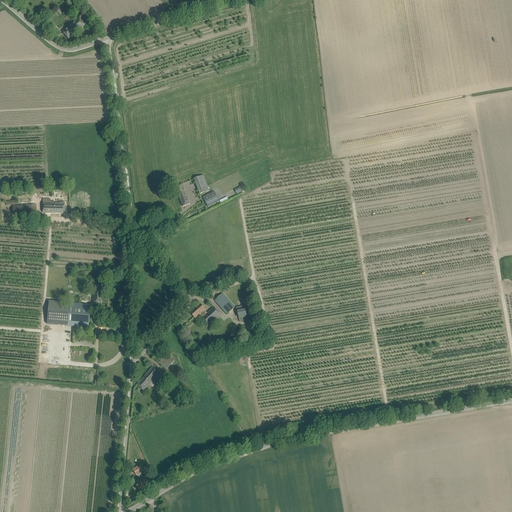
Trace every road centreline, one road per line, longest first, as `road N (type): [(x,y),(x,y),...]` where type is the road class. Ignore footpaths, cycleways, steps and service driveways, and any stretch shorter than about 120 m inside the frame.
road 1 (unclassified): [(511,400),(272,442),(198,469),(128,511)]
road 2 (unclassified): [(130,367),(187,306),(187,294),(129,220)]
road 3 (unclassified): [(129,220),(107,39)]
road 4 (unclassified): [(130,367),(129,220)]
road 5 (unclassified): [(107,39),(246,0)]
road 6 (unclassified): [(120,511),(130,367)]
road 7 (unclassified): [(107,39),(65,49),(2,0)]
